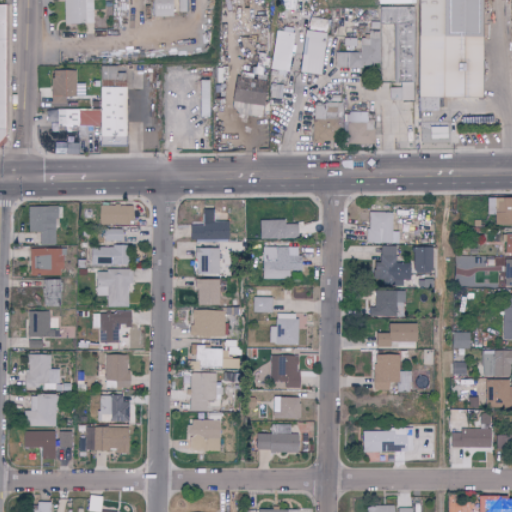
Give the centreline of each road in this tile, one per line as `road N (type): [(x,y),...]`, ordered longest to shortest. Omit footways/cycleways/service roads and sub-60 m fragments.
road 1 (tertiary): [(0,182),(511,169)]
road 2 (residential): [(0,479),(511,480)]
road 3 (residential): [(326,511),(333,173)]
road 4 (residential): [(158,511),(164,177)]
road 5 (residential): [(27,182),(27,0)]
road 6 (residential): [(5,182),(0,330)]
